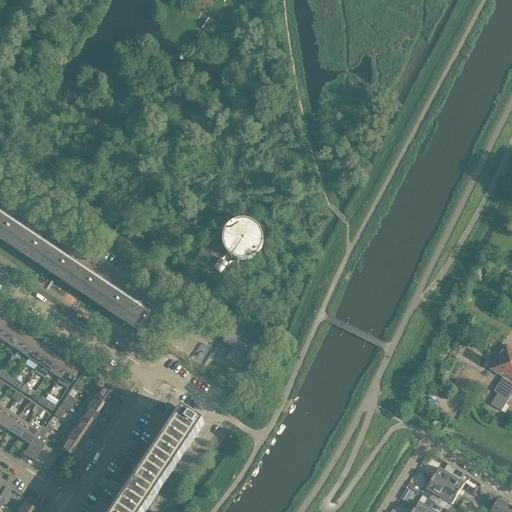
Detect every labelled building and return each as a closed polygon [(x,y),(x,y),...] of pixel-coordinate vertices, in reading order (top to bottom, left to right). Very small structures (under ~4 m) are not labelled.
[(0,238),(125,322),(138,331),(142,326),(143,326),(144,325),(143,324),(152,312),(145,307),(144,305),(143,304),(142,303),(140,302),(137,302),(136,304),(129,300),(130,298),(0,210),(0,238)] [(229,226),(227,228),(226,230),(226,231),(225,232),(225,234),(224,235),(224,236),(224,237),(224,238),(224,240),(224,241),(224,242),(224,243),(224,245),(225,246),(225,247),(225,248),(226,249),(227,250),(227,251),(228,252),(229,253),(230,254),(232,256),(234,257),(236,258),(239,259),(240,259),(243,260),(245,260),(248,259),(249,259),(250,259),(253,258),(254,257),(256,255),(257,254),(258,253),(259,252),(260,251),(261,250),(261,249),(262,248),(262,247),(263,246),(263,244),(263,243),(263,242),(264,241),(264,240),(264,239),(263,237),(263,236),(263,235),(263,234),(262,233),(262,231),(261,230),(261,229),(260,228),(259,227),(258,226),(256,224),(254,223),(253,222),(251,221),(249,220),(247,220),(246,220),(244,220),(241,220),(239,220),(237,221),(236,221),(234,222),(232,224),(230,225),(229,226)] [(224,275),(231,265),(221,258),(214,268),(224,275)] [(152,289),(155,291),(157,292),(158,296),(162,291),(162,290),(153,284),(152,289)] [(0,338),(9,344),(17,331),(7,324),(0,334),(0,338)] [(257,344),(233,325),(224,341),(231,346),(230,347),(231,351),(232,353),(228,359),(241,368),(257,344)] [(17,331),(9,344),(19,351),(28,337),(17,331)] [(28,337),(19,351),(29,357),(38,344),(28,337)] [(39,364),(48,351),(38,344),(29,357),(39,364)] [(511,348),(506,345),(499,357),(511,364),(511,348)] [(48,351),(39,364),(49,371),(58,358),(48,351)] [(508,399),(511,393),(511,364),(499,357),(492,369),(505,377),(503,381),(501,384),(499,383),(494,391),(498,393),(491,404),(502,411),(508,399)] [(58,358),(49,371),(59,378),(68,365),(58,358)] [(70,385),(79,372),(68,365),(59,378),(70,385)] [(11,384),(15,378),(5,371),(1,377),(11,384)] [(15,378),(11,384),(21,391),(25,385),(15,378)] [(91,396),(95,398),(108,407),(115,396),(110,392),(113,388),(102,380),(91,396)] [(108,407),(95,398),(88,408),(101,417),(108,407)] [(50,402),(46,407),(52,411),(56,406),(50,402)] [(0,422),(8,411),(0,405),(0,422)] [(101,417),(88,408),(81,418),(94,427),(101,417)] [(184,409),(124,500),(115,511),(145,511),(150,504),(154,500),(166,481),(198,432),(204,424),(184,409)] [(0,424),(9,431),(18,417),(8,411),(0,422),(0,424)] [(20,437),(28,424),(18,417),(9,431),(20,437)] [(94,427),(81,418),(74,428),(87,437),(94,427)] [(38,433),(41,428),(31,421),(28,424),(20,437),(30,444),(31,443),(34,438),(38,433)] [(87,437),(74,428),(67,438),(80,447),(87,437)] [(48,440),(38,433),(34,438),(45,445),(48,440)] [(45,445),(34,438),(31,443),(41,451),(45,445)] [(60,448),(62,449),(73,456),(74,457),(80,447),(67,438),(60,448)] [(41,451),(31,443),(30,444),(27,448),(38,455),(41,451)] [(24,453),(35,461),(38,455),(27,448),(24,453)] [(59,454),(69,462),(73,456),(62,449),(59,454)] [(69,462),(59,454),(55,460),(66,467),(69,462)] [(66,467),(55,460),(52,465),(63,472),(66,467)] [(448,464),(444,471),(439,468),(433,478),(446,486),(456,469),(448,464)] [(48,470),(59,477),(63,472),(52,465),(48,470)] [(465,483),(460,480),(464,474),(456,469),(446,486),(459,494),(465,483)] [(425,473),(419,470),(416,476),(422,479),(425,473)] [(427,489),(435,494),(432,501),(435,503),(446,486),(433,478),(427,489)] [(443,499),(452,504),(459,494),(446,486),(435,503),(439,505),(443,499)] [(401,497),(400,498),(407,502),(413,492),(407,488),(404,492),(401,497)] [(498,498),(490,511),(503,511),(508,504),(498,498)] [(428,507),(419,502),(412,511),(429,511),(435,503),(432,501),(428,507)] [(37,511),(38,511),(25,502),(17,511),(37,511)] [(436,511),(435,511),(439,505),(435,503),(429,511),(436,511)]
